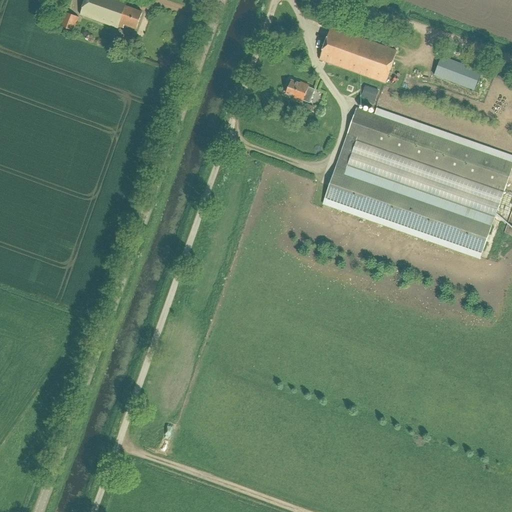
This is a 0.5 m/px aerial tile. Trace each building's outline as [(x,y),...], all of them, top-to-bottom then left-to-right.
[(136,29),(143,12),(126,6),(128,1),(124,0),(86,0),(81,15),(118,29),(119,26),(124,28),(125,25),(136,29)] [(74,31),(79,17),(66,13),(61,27),(74,31)] [(386,83),(392,64),(397,50),(331,27),(319,59),(386,83)] [(440,70),(435,81),(476,96),(480,85),(440,70)] [(310,103),(316,89),(309,87),(309,86),(300,82),(299,84),(291,81),(286,93),(294,96),(294,98),(303,102),(303,101),(310,103)] [(380,91),(366,87),(363,97),(370,99),(369,103),(375,105),(377,101),(380,91)] [(511,170),(511,162),(356,108),(323,204),(480,259),(495,217),(348,166),(357,140),(505,191),(511,170)] [(162,448),(168,438),(162,434),(158,440),(163,443),(160,447),(162,448)]
